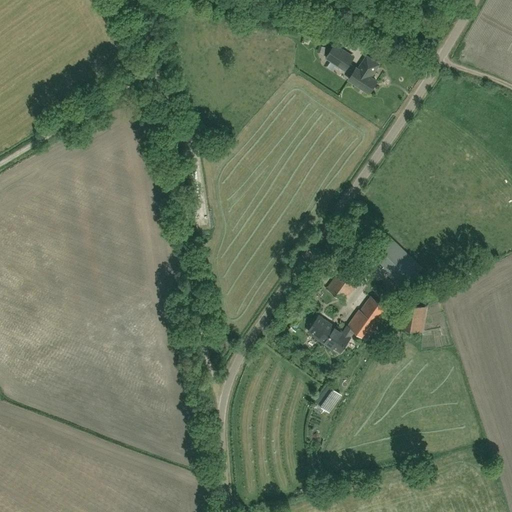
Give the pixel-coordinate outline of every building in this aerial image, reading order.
[(354,57),(335,45),(326,57),(345,70),(354,57)] [(349,79),(369,93),(376,81),(370,77),(379,64),(366,56),(358,69),(356,68),(349,79)] [(332,258),(343,241),(336,237),(325,254),(332,258)] [(386,268),(395,261),(383,246),(374,253),(386,268)] [(345,301),(360,280),(342,267),(327,288),(345,301)] [(396,269),(392,273),(390,275),(398,282),(404,276),(396,269)] [(340,331),(331,344),(341,350),(350,337),(349,337),(354,330),(368,339),(389,309),(371,296),(361,310),(359,309),(343,332),(340,331)] [(426,308),(405,304),(401,328),(422,331),(426,308)] [(331,344),(340,331),(318,316),(311,326),(319,332),(316,336),(328,345),(329,343),(331,344)] [(317,401),(326,408),(338,391),(329,385),(317,401)]
